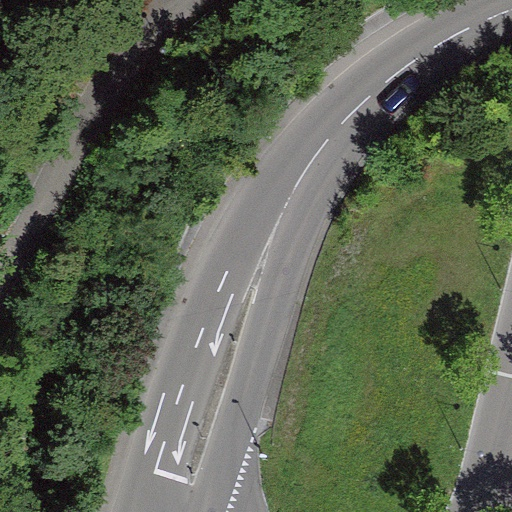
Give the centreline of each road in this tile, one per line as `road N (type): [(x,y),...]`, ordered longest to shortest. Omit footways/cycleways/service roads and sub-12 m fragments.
road 1 (secondary): [(511,12),(417,60),(344,122),(317,158),(289,200),(170,511)]
road 2 (residential): [(187,0),(114,88),(0,291)]
road 3 (tertiary): [(511,395),(483,511)]
